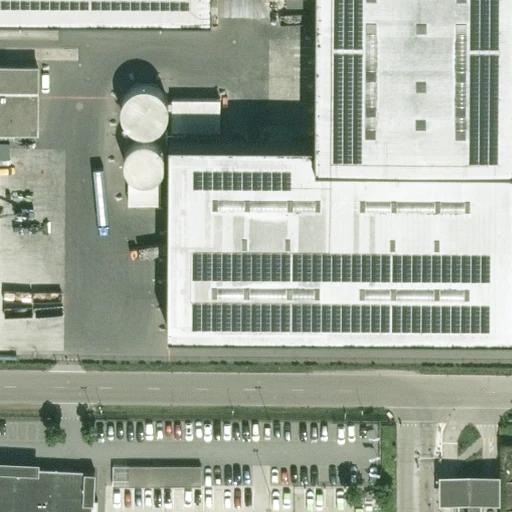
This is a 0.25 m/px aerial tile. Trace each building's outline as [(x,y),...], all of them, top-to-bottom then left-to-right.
[(212,0),(0,0),(0,17),(212,17),(212,0)] [(511,162),(511,0),(316,0),(316,140),(316,161),(511,162)] [(0,124),(37,125),(37,68),(0,67),(0,124)] [(220,98),(172,97),(172,101),(172,102),(172,114),(172,129),(220,130),(220,98)] [(511,333),(511,162),(316,161),(316,140),(169,139),(168,331),(511,333)] [(92,511),(95,470),(0,465),(0,511),(92,511)] [(445,470),(438,470),(438,498),(445,498),(489,498),(498,498),(498,469),(489,469),(445,470)] [(129,489),(147,488),(146,470),(128,471),(129,489)] [(298,511),(298,498),(276,500),(276,511),(298,511)] [(139,511),(140,499),(130,500),(130,511),(139,511)] [(250,511),(250,501),(232,502),(232,511),(250,511)] [(142,503),(142,511),(169,511),(169,502),(142,503)] [(207,511),(226,511),(226,502),(207,503),(207,511)]
